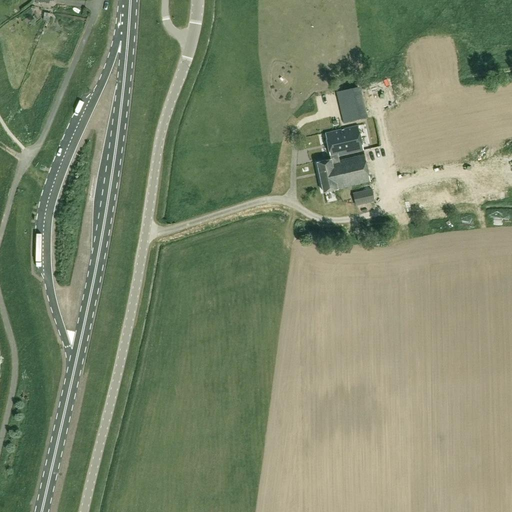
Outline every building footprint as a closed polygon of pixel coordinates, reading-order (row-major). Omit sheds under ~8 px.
[(367,118),(360,86),(336,92),(344,123),(367,118)] [(442,157),(455,155),(445,98),(407,105),(423,191),(447,186),(441,154),(442,154),(442,157)] [(399,108),(375,112),(391,193),(401,191),(396,165),(417,161),(415,149),(407,150),(399,108)] [(364,150),(358,126),(326,134),(332,160),(318,163),(325,192),(370,182),(364,154),(339,160),(338,156),(364,150)] [(290,171),(280,171),(280,181),(290,181),(290,171)] [(372,189),(353,193),(356,206),(375,202),(372,189)]
